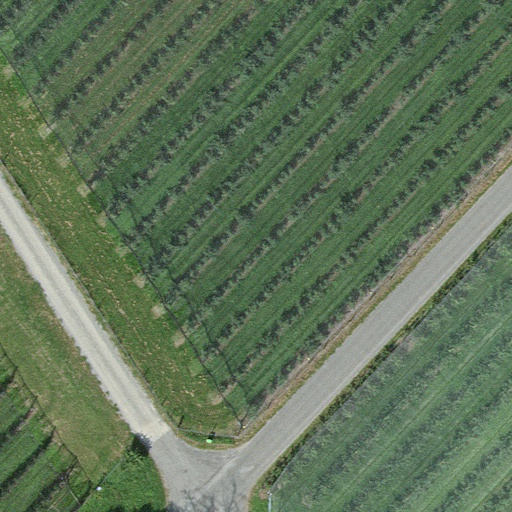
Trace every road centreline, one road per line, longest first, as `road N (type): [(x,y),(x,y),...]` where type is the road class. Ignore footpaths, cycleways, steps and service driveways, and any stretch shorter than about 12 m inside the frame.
road 1 (unclassified): [(511,193),(207,511)]
road 2 (track): [(206,511),(0,192)]
